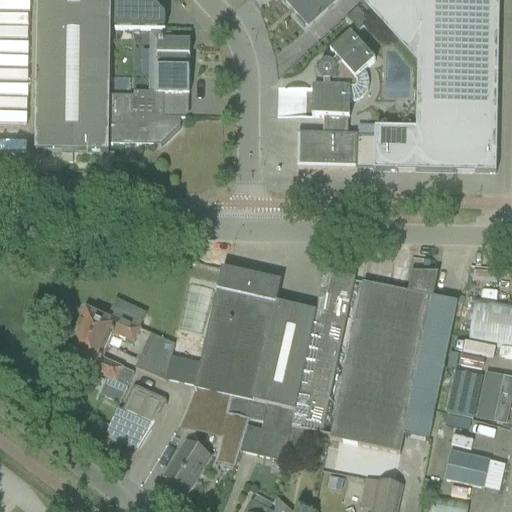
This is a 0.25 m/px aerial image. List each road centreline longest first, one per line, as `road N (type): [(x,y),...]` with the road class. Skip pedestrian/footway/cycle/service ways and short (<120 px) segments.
road 1 (unclassified): [(511,233),(246,229)]
road 2 (unclassified): [(246,229),(0,228)]
road 3 (unclassified): [(246,229),(243,56),(231,25),(208,0)]
road 4 (unclassified): [(131,511),(0,402)]
